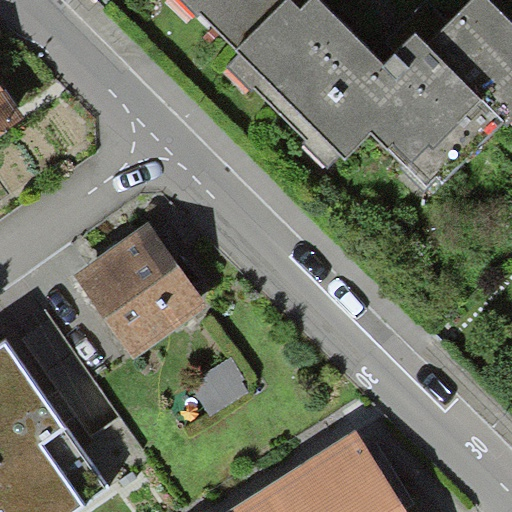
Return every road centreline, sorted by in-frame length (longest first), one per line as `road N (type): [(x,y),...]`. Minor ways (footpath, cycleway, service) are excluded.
road 1 (residential): [(147,142),(511,504)]
road 2 (residential): [(14,0),(147,142)]
road 3 (residential): [(0,246),(147,142)]
